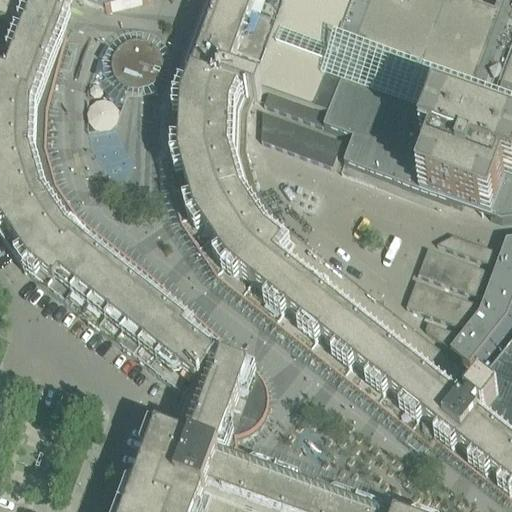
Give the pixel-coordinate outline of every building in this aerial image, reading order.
[(74,2),(75,1),(73,0),(0,0),(0,21),(21,30),(17,40),(55,54),(74,2)] [(73,0),(75,1),(105,12),(106,16),(112,15),(112,12),(143,5),(143,7),(149,6),(148,2),(148,0),(73,0)] [(211,24),(195,69),(262,94),(262,95),(269,97),(275,99),(281,102),(287,104),(293,106),(299,108),(305,111),(311,113),(315,114),(328,76),(331,68),(337,52),(356,0),(220,0),(216,12),(211,24)] [(511,113),(511,0),(501,0),(495,17),(488,14),(450,0),(356,0),(339,48),(340,49),(341,48),(352,52),(352,53),(355,54),(356,53),(377,61),(377,63),(378,64),(379,62),(404,71),(404,73),(405,74),(406,72),(431,81),(430,83),(432,84),(433,82),(458,91),(458,93),(459,94),(460,92),(485,101),(485,103),(486,104),(487,102),(511,110),(511,112),(511,113)] [(157,81),(162,82),(163,81),(165,71),(162,61),(156,52),(147,47),(137,45),(127,47),(118,53),(113,62),(111,73),(114,82),(121,92),(129,97),(139,98),(141,98),(148,77),(152,79),(152,76),(158,79),(157,81)] [(245,443),(251,441),(259,435),(265,427),(269,417),(270,407),(268,397),(264,388),(258,380),(257,379),(226,351),(210,336),(194,322),(178,307),(162,293),(146,278),(94,238),(79,226),(62,200),(57,193),(47,156),(49,117),(54,98),(60,75),(58,74),(58,75),(48,72),(16,60),(0,53),(0,239),(24,275),(25,277),(25,276),(185,403),(179,420),(178,423),(175,429),(223,447),(237,445),(241,445),(242,444),(244,444),(245,443)] [(258,106),(262,95),(262,94),(195,69),(194,69),(193,70),(196,71),(188,94),(181,91),(180,90),(174,106),(171,168),(173,200),(181,231),(220,288),(372,408),(377,412),(415,441),(425,429),(432,434),(440,441),(461,414),(453,407),(446,402),(465,377),(279,229),(258,198),(247,161),(247,159),(248,122),(249,121),(254,104),(258,106)] [(511,226),(511,146),(502,143),(503,142),(501,141),(501,143),(488,138),(489,137),(462,127),(461,128),(448,123),(449,122),(447,121),(446,123),(436,119),(421,113),(422,112),(420,111),(419,113),(394,103),(395,102),(393,101),(392,103),(367,93),(368,92),(366,91),(365,93),(344,85),(344,83),(343,83),(343,82),(328,76),(315,114),(317,115),(323,117),(329,119),(324,133),(354,144),(345,169),(419,197),(445,206),(462,213),(490,223),(492,224),(502,227),(511,226)] [(269,97),(264,110),(270,113),(275,99),(269,97)] [(275,99),(270,113),(276,115),(281,102),(275,99)] [(281,102),(276,115),(282,117),(287,104),(281,102)] [(287,104),(282,117),(288,119),(293,106),(287,104)] [(293,106),(288,119),(294,121),(299,108),(293,106)] [(299,108),(294,121),(300,124),(305,111),(299,108)] [(305,111),(300,124),(306,126),(311,113),(305,111)] [(311,113),(306,126),(312,128),(317,115),(315,114),(311,113)] [(317,115),(312,128),(318,130),(323,117),(317,115)] [(323,117),(318,130),(324,133),(329,119),(323,117)] [(263,118),(262,132),(266,134),(271,121),(263,118)] [(271,121),(266,134),(272,136),(277,123),(271,121)] [(277,123),(272,136),(278,138),(283,125),(277,123)] [(283,125),(278,138),(284,140),(289,127),(283,125)] [(289,127),(284,140),(290,143),(295,130),(289,127)] [(295,130),(290,143),(296,145),(301,132),(295,130)] [(262,132),(261,147),(267,149),(272,136),(266,134),(262,132)] [(301,132),(296,145),(302,147),(307,134),(301,132)] [(307,134),(302,147),(308,149),(313,136),(307,134)] [(272,136),(267,149),(273,151),(278,138),(272,136)] [(313,136),(308,149),(314,151),(319,138),(313,136)] [(278,138),(273,151),(279,153),(284,140),(278,138)] [(319,138),(314,151),(320,153),(325,140),(319,138)] [(284,140),(279,153),(285,155),(290,143),(284,140)] [(325,140),(320,153),(326,156),(331,143),(325,140)] [(290,143),(285,155),(291,158),(296,145),(290,143)] [(331,143),(326,156),(332,158),(336,145),(331,143)] [(296,145),(291,158),(297,160),(302,147),(296,145)] [(336,145),(332,158),(338,160),(342,147),(336,145)] [(302,147),(297,160),(303,162),(308,149),(302,147)] [(308,149),(303,162),(309,164),(314,151),(308,149)] [(314,151),(309,164),(315,166),(320,153),(314,151)] [(320,153),(315,166),(321,169),(326,156),(320,153)] [(326,156),(321,169),(327,171),(332,158),(326,156)] [(332,158),(327,171),(333,173),(338,160),(332,158)] [(511,313),(511,236),(510,237),(502,258),(497,270),(494,279),(485,305),(482,312),(480,318),(467,335),(462,341),(451,356),(471,371),(476,366),(474,365),(509,323),(511,313)] [(439,247),(497,270),(502,258),(455,239),(439,247)] [(419,280),(485,305),(494,279),(428,255),(419,280)] [(407,312),(467,335),(480,318),(482,312),(416,287),(407,312)] [(442,348),(451,356),(462,341),(428,328),(426,336),(442,348)] [(511,350),(461,414),(440,441),(511,497),(511,350)] [(361,511),(220,460),(221,458),(212,455),(212,457),(199,452),(200,451),(185,445),(185,446),(157,436),(129,511),(361,511)]
